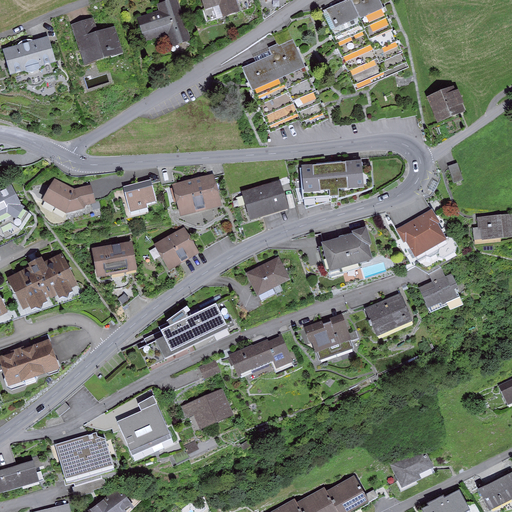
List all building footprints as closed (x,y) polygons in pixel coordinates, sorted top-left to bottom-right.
[(201,0),(205,10),(218,5),(223,19),(239,13),(234,0),(201,0)] [(351,0),(352,2),(366,34),(389,24),(378,0),(351,0)] [(188,41),(176,1),(159,6),(161,14),(140,20),(145,39),(169,32),(173,45),(188,41)] [(337,46),(366,34),(352,2),(323,14),(337,46)] [(98,17),(79,23),(92,60),(126,49),(117,24),(102,29),(98,17)] [(389,24),(366,34),(385,77),(408,67),(389,24)] [(385,77),(366,34),(337,46),(356,90),(385,77)] [(53,62),(47,40),(5,52),(12,74),(53,62)] [(273,57),(287,90),(310,80),(293,41),(270,51),(273,57)] [(258,102),(287,90),(273,57),(244,70),(258,102)] [(310,80),(287,90),(300,121),(305,131),(327,121),(310,80)] [(471,108),(462,86),(435,98),(445,120),(471,108)] [(300,121),(287,90),(258,102),(271,133),(300,121)] [(361,162),(300,168),(303,201),(306,210),(331,202),(331,200),(339,197),(340,200),(373,189),(371,167),(362,168),(361,162)] [(463,182),(457,164),(448,167),(454,185),(463,182)] [(211,178),(193,182),(201,210),(219,206),(211,178)] [(74,190),(55,180),(42,202),(66,215),(84,210),(86,207),(97,204),(91,186),(74,190)] [(156,203),(151,181),(122,188),(129,214),(148,210),(147,205),(156,203)] [(193,182),(175,187),(182,215),(201,210),(193,182)] [(244,195),(252,219),(285,209),(278,185),(244,195)] [(22,207),(11,186),(0,190),(0,226),(10,222),(19,229),(29,214),(24,212),(25,209),(22,207)] [(432,210),(396,231),(404,245),(406,244),(411,253),(406,256),(405,271),(416,264),(415,262),(417,261),(418,263),(427,259),(430,260),(438,257),(438,259),(444,260),(456,253),(457,247),(454,239),(447,238),(445,239),(438,226),(440,225),(432,210)] [(511,238),(511,219),(511,215),(477,219),(478,228),(473,228),(474,241),(511,238)] [(200,255),(184,228),(153,246),(169,273),(200,255)] [(321,244),(330,275),(373,262),(368,247),(372,246),(367,228),(353,232),(352,235),(321,244)] [(138,272),(133,243),(92,250),(97,280),(138,272)] [(6,279),(23,313),(29,310),(31,313),(36,311),(41,312),(43,307),(48,305),(46,301),(50,299),(51,301),(58,297),(60,301),(63,299),(68,301),(70,297),(74,295),(72,291),(79,287),(62,252),(44,261),(43,258),(27,265),(28,268),(6,279)] [(277,260),(247,274),(258,295),(287,281),(277,260)] [(433,283),(418,289),(429,311),(458,299),(455,291),(459,289),(452,274),(446,277),(440,268),(429,275),(433,283)] [(161,332),(143,340),(147,346),(139,350),(148,369),(228,331),(216,305),(215,301),(222,298),(220,295),(189,310),(187,307),(167,323),(159,328),(161,332)] [(401,295),(365,310),(377,339),(413,324),(401,295)] [(0,318),(8,315),(0,298),(0,318)] [(352,343),(342,315),(304,329),(310,344),(313,345),(316,355),(317,355),(319,362),(354,350),(352,343)] [(267,339),(228,356),(239,380),(242,379),(241,376),(272,363),(276,371),(293,364),(280,334),(278,335),(279,337),(269,342),(267,339)] [(49,340),(0,357),(0,364),(5,380),(4,381),(7,389),(12,391),(36,384),(38,379),(59,372),(49,340)] [(215,360),(199,367),(204,381),(222,374),(215,360)] [(222,389),(180,407),(186,420),(194,417),(200,431),(234,417),(222,389)] [(141,412),(116,423),(132,459),(172,441),(153,398),(138,405),(141,412)] [(56,446),(61,465),(108,452),(105,442),(98,438),(96,433),(56,446)] [(423,451),(392,466),(402,488),(420,480),(418,475),(432,468),(423,451)] [(114,469),(108,452),(61,465),(66,483),(114,469)] [(38,484),(33,463),(8,470),(14,491),(38,484)] [(0,494),(14,491),(8,470),(0,472),(0,494)] [(364,474),(339,485),(351,511),(377,500),(364,474)] [(511,478),(511,477),(480,493),(489,511),(491,511),(511,501),(511,478)] [(102,479),(72,488),(75,500),(108,490),(105,481),(102,479)] [(346,511),(334,485),(309,497),(315,511),(346,511)] [(120,491),(91,511),(126,511),(132,508),(120,491)] [(428,507),(422,511),(469,511),(459,491),(445,499),(444,496),(427,505),(428,507)] [(308,511),(301,497),(271,511),(270,511),(308,511)]
